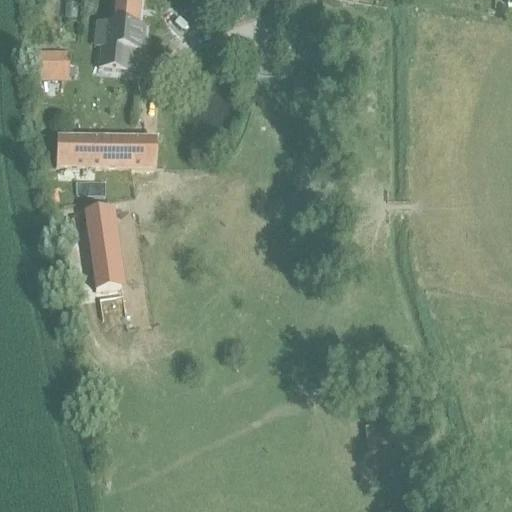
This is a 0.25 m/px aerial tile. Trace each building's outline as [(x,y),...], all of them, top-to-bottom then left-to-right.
[(96,24),(93,49),(100,50),(98,70),(142,75),(146,29),(138,28),(141,0),(113,0),(110,25),(96,24)] [(64,5),(63,20),(77,21),(78,5),(64,5)] [(70,54),(34,54),(33,84),(70,85),(70,54)] [(57,140),(56,172),(90,173),(156,174),(156,142),(73,141),(57,140)] [(115,209),(85,213),(98,292),(127,288),(115,209)] [(379,453),(377,427),(366,428),(368,454),(379,453)]
